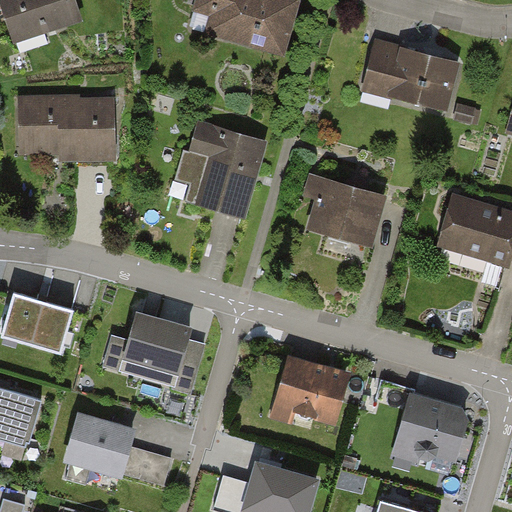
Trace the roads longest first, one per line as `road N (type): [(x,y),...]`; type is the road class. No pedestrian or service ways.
road 1 (residential): [(0,245),(116,267),(511,387)]
road 2 (residential): [(478,511),(511,396)]
